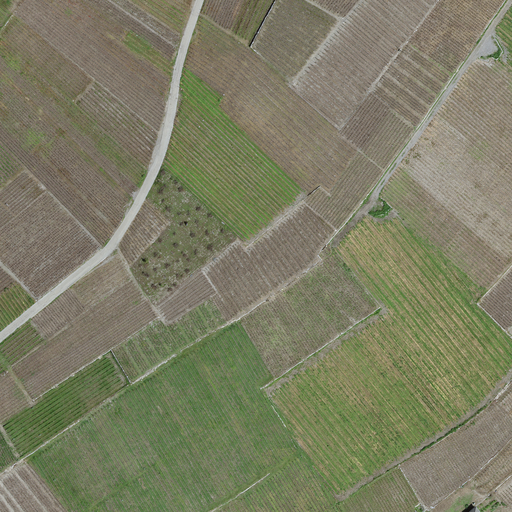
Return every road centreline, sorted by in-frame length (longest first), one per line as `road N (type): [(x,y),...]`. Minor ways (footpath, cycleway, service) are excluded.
road 1 (unclassified): [(200,0),(158,161),(114,244),(0,339)]
road 2 (track): [(511,3),(366,206)]
